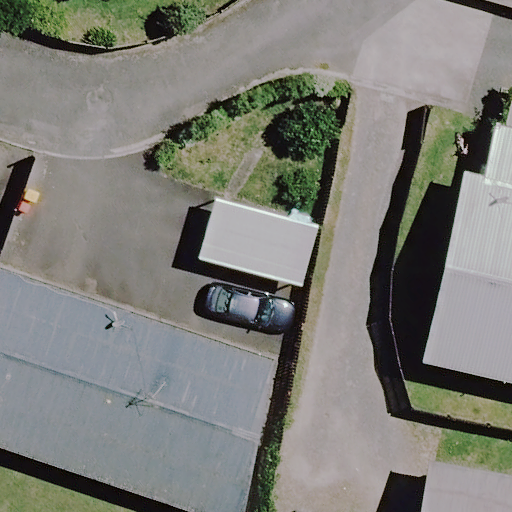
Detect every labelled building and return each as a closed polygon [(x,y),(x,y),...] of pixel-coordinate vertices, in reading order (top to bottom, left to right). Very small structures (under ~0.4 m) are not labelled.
[(511,0),(470,0),(511,13),(511,0)] [(511,138),(472,130),(419,367),(511,387),(511,138)] [(317,233),(214,203),(195,268),(298,298),(317,233)] [(231,511),(280,369),(0,274),(0,455),(166,511),(231,511)] [(511,511),(511,484),(427,469),(418,511),(511,511)]
